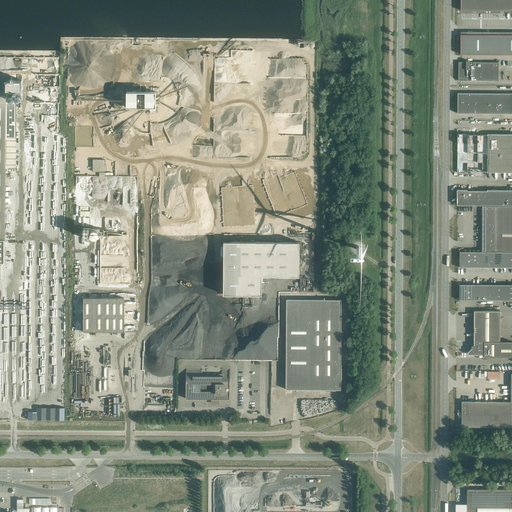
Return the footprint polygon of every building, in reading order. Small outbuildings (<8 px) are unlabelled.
[(477,11),(500,11),(500,10),(504,10),(504,11),(511,10),(511,0),(460,0),(460,11),(473,11),(473,10),(477,10),(477,11)] [(511,34),(460,35),(460,54),(511,54),(511,34)] [(204,70),(215,70),(216,59),(214,59),(214,52),(199,52),(204,52),(204,70)] [(41,68),(58,69),(58,57),(37,56),(37,61),(40,62),(40,64),(41,64),(41,68)] [(498,81),(499,62),(470,62),(470,61),(466,61),(466,62),(458,62),(458,80),(498,81)] [(16,168),(16,102),(6,101),(6,89),(0,89),(0,239),(5,240),(6,168),(16,168)] [(156,107),(156,92),(127,92),(127,107),(156,107)] [(468,103),(468,93),(458,93),(458,103),(468,103)] [(122,102),(121,101),(120,101),(119,100),(118,100),(117,100),(117,101),(116,101),(115,102),(114,103),(114,104),(114,105),(114,106),(114,107),(115,107),(115,108),(116,108),(117,109),(118,109),(119,109),(120,109),(121,108),(122,107),(123,106),(123,105),(123,104),(123,103),(122,103),(122,102)] [(467,113),(468,103),(458,103),(457,113),(467,113)] [(511,152),(511,133),(502,134),(502,153),(511,152)] [(467,152),(467,134),(457,134),(457,152),(467,152)] [(477,152),(477,135),(468,135),(468,134),(467,134),(467,152),(477,152)] [(502,153),(502,134),(487,134),(487,135),(487,152),(502,153)] [(487,152),(487,135),(477,135),(477,152),(487,152)] [(467,172),(467,152),(457,152),(457,172),(467,172)] [(477,171),(477,152),(467,152),(467,172),(467,171),(477,171)] [(487,171),(487,152),(477,152),(477,171),(487,171)] [(502,172),(502,153),(487,152),(487,171),(487,172),(502,172)] [(511,172),(511,152),(502,153),(502,172),(511,172)] [(105,171),(105,159),(93,159),(93,171),(105,171)] [(77,175),(77,186),(85,186),(85,185),(83,185),(83,182),(87,182),(87,175),(77,175)] [(472,205),(472,191),(467,191),(467,190),(457,190),(457,205),(472,205)] [(487,205),(487,190),(487,191),(472,191),(472,205),(487,205)] [(502,205),(502,190),(487,190),(487,205),(502,205)] [(511,205),(511,190),(502,190),(502,205),(511,205)] [(511,250),(511,206),(482,206),(482,207),(485,207),(485,250),(482,250),(482,251),(511,250)] [(90,235),(90,237),(99,237),(100,228),(84,227),(84,235),(90,235)] [(299,242),(224,242),(223,294),(262,295),(262,276),(299,276),(299,242)] [(124,331),(124,298),(101,297),(101,298),(96,298),(96,297),(90,297),(90,298),(85,298),(85,297),(84,297),(83,331),(85,331),(90,331),(96,331),(101,331),(105,331),(110,331),(111,331),(116,331),(117,331),(122,331),(124,331)] [(341,364),(341,344),(344,344),(344,335),(341,335),(341,300),(286,299),(286,300),(286,363),(286,389),(326,389),(326,391),(342,391),(342,364),(341,364)] [(500,341),(500,311),(474,311),(474,345),(473,345),(472,345),(471,345),(471,346),(471,347),(471,348),(472,348),(472,349),(468,353),(469,354),(484,354),(484,357),(511,357),(511,341),(500,341)] [(230,399),(230,384),(230,371),(222,371),(222,376),(201,376),(201,371),(186,370),(186,398),(211,399),(211,402),(212,402),(212,401),(219,401),(219,402),(219,399),(230,399)] [(511,427),(511,373),(511,374),(511,402),(510,402),(462,401),(461,427),(511,427)] [(511,511),(511,489),(465,489),(465,504),(467,504),(466,511),(511,511)] [(23,499),(17,499),(17,511),(29,511),(29,508),(23,508),(23,499)]
